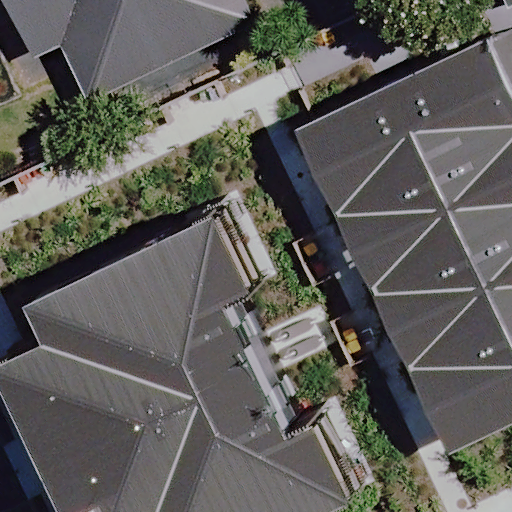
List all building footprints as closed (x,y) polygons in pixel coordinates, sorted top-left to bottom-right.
[(250,22),(239,0),(2,0),(29,56),(57,42),(84,100),(250,22)] [(511,88),(511,0),(405,0),(376,15),(433,128),(511,88)] [(307,120),(101,219),(148,318),(209,290),(274,426),(420,356),(367,245),(370,243),(376,237),(381,231),(385,223),(387,215),(388,207),(388,198),(386,190),(383,183),(378,175),(373,169),(366,164),(359,160),(351,158),(342,157),(334,157),(326,159),(307,120)] [(511,341),(496,350),(511,380),(511,341)] [(511,511),(511,441),(468,396),(394,468),(406,480),(372,511),(511,511)]
